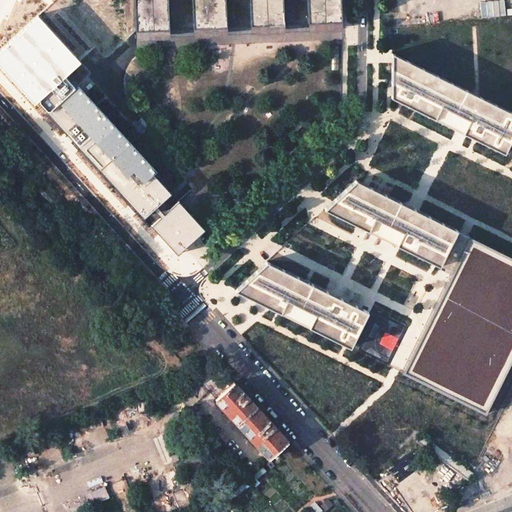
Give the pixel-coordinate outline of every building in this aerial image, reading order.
[(341,0),(136,0),(138,31),(343,23),(341,0)] [(511,15),(511,0),(478,0),(480,17),(511,15)] [(0,68),(50,123),(80,95),(63,75),(82,60),(42,17),(0,54),(0,68)] [(509,142),(511,135),(511,113),(479,97),(470,93),(391,53),(390,95),(503,153),(509,142)] [(80,95),(50,123),(177,259),(206,232),(80,95)] [(435,266),(452,230),(412,210),(354,181),(321,210),(435,266)] [(453,268),(401,373),(485,412),(511,358),(511,260),(468,238),(453,268)] [(366,311),(267,261),(235,291),(351,345),(366,311)] [(234,382),(215,399),(238,424),(256,407),(247,396),(234,382)] [(273,425),(256,407),(238,424),(270,458),(288,441),(273,425)] [(422,435),(409,447),(461,486),(473,474),(422,435)]
